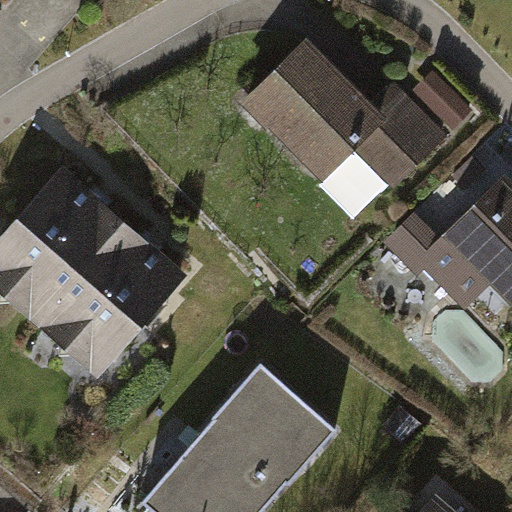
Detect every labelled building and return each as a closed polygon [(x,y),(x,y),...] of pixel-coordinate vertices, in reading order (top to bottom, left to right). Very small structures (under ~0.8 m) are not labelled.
[(370,109),(311,49),(253,107),(327,181),(347,161),(388,203),(459,132),(402,77),(370,109)] [(193,272),(59,166),(0,235),(0,303),(97,381),(193,272)] [(511,187),(498,175),(447,232),(420,209),(383,251),(440,301),(474,263),(511,296),(511,187)] [(258,511),(328,431),(253,367),(136,502),(148,511),(258,511)] [(463,511),(441,493),(424,511),(463,511)]
